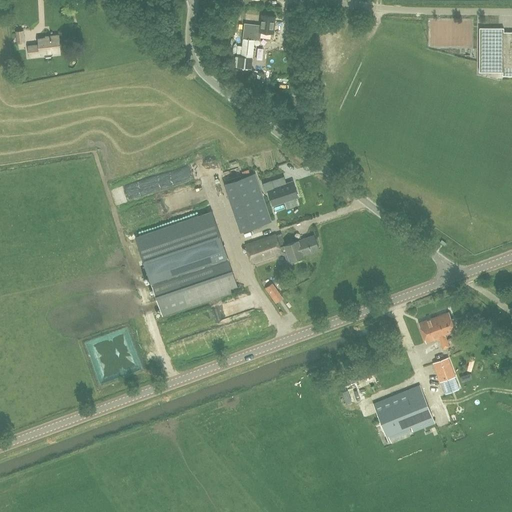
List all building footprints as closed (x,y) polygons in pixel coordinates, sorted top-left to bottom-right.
[(274,33),(275,16),(261,15),(260,26),(258,26),(257,31),(255,31),(254,33),(244,32),(243,46),(239,46),(238,56),(242,56),(241,65),(251,66),(254,40),(260,41),(261,32),(274,33)] [(511,31),(504,32),(504,28),(480,27),(479,72),(503,72),(503,75),(511,75),(511,31)] [(18,43),(25,42),(24,30),(16,31),(18,43)] [(52,56),(53,54),(53,52),(61,51),(59,35),(46,36),(46,38),(39,39),(39,45),(29,46),(30,57),(43,55),(46,57),(52,56)] [(272,221),(255,173),(225,184),(241,232),(272,221)] [(272,180),(262,183),(265,192),(268,191),(273,205),(285,201),(295,197),(298,196),(293,182),(287,184),(274,188),(272,180)] [(212,213),(136,239),(162,315),(238,289),(212,213)] [(286,245),(282,234),(276,235),(276,234),(246,244),(252,263),(283,253),(284,255),(286,255),(289,263),(298,260),(297,258),(304,256),(304,255),(319,249),(314,235),(286,245)] [(276,304),(283,299),(273,283),(265,289),(276,304)] [(450,346),(446,336),(456,332),(449,312),(419,323),(426,343),(439,338),(443,349),(450,346)] [(332,404),(409,381),(402,358),(325,381),(332,404)] [(446,393),(460,388),(448,358),(434,364),(446,393)] [(118,364),(108,367),(109,373),(120,370),(118,364)] [(398,392),(406,388),(403,382),(395,386),(398,392)] [(388,441),(435,422),(421,386),(374,404),(388,441)]
